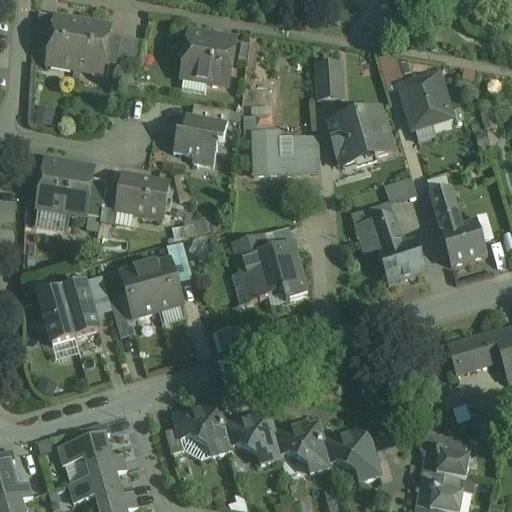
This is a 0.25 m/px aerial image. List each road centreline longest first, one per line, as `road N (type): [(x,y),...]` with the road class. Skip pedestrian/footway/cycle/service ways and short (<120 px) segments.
road 1 (residential): [(131,402),(511,288)]
road 2 (residential): [(272,30),(115,0)]
road 3 (residential): [(1,133),(27,0)]
road 4 (residential): [(1,133),(91,147),(128,143)]
